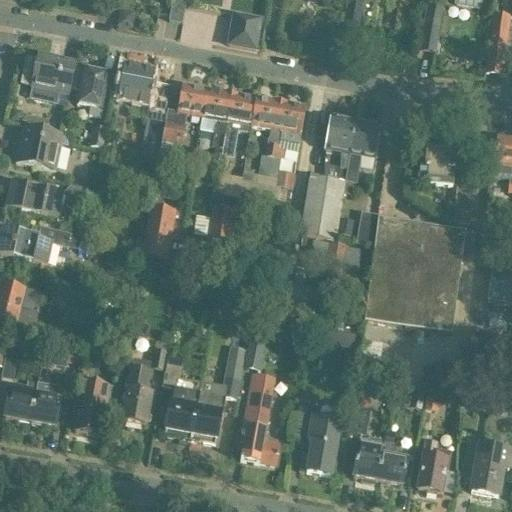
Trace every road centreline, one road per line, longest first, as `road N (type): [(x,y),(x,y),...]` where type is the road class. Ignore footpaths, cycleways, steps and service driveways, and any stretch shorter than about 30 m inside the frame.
road 1 (residential): [(511,102),(367,86),(10,16)]
road 2 (residential): [(248,504),(0,462)]
road 3 (unknown): [(481,99),(475,300)]
road 4 (unknown): [(334,80),(298,225)]
